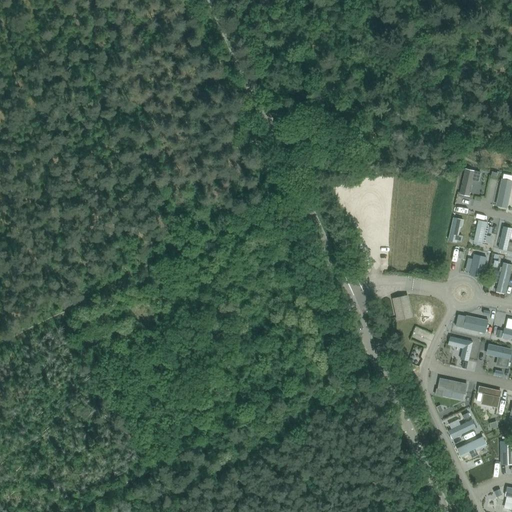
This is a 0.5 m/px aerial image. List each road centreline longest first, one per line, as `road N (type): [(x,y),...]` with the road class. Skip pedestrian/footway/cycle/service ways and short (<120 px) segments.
road 1 (tertiary): [(446,511),(213,0)]
road 2 (track): [(376,357),(77,511)]
